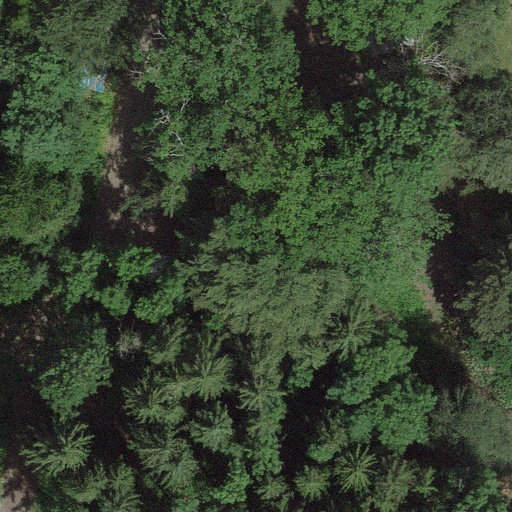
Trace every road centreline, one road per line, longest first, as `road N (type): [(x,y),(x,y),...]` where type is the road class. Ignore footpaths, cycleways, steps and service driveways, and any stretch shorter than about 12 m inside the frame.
road 1 (track): [(32,511),(97,210),(223,199),(461,288),(511,380)]
road 2 (track): [(157,0),(97,210)]
